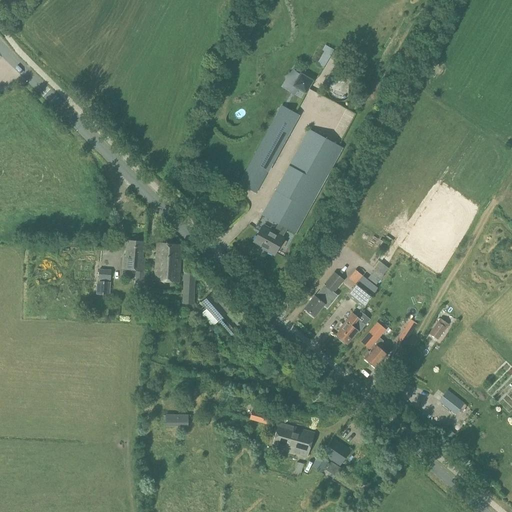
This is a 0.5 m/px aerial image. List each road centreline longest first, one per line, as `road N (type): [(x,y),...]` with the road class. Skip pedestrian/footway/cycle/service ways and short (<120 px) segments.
road 1 (tertiary): [(485,511),(0,49)]
road 2 (unknown): [(211,246),(255,209),(313,106),(339,114)]
